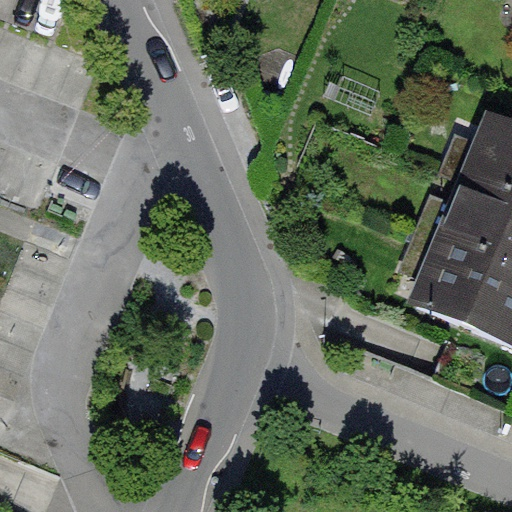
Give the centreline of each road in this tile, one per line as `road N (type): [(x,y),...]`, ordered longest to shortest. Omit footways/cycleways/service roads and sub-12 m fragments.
road 1 (residential): [(125,0),(247,293),(251,332),(239,372)]
road 2 (residential): [(511,478),(239,372)]
road 3 (residential): [(239,372),(180,511)]
